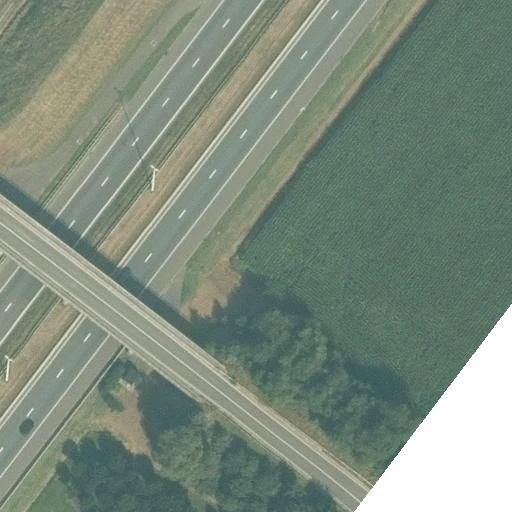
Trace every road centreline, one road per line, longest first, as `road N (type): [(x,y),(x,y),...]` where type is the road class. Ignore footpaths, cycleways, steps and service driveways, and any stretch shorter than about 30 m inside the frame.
road 1 (motorway): [(0,458),(352,0)]
road 2 (unclassified): [(0,225),(368,511)]
road 3 (motorway): [(242,0),(0,316)]
